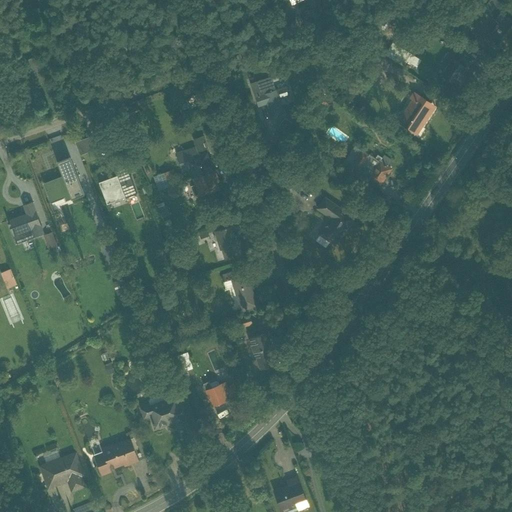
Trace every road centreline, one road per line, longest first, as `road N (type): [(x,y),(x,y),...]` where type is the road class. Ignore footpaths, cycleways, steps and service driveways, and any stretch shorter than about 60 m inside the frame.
road 1 (secondary): [(511,84),(316,365)]
road 2 (residential): [(316,365),(214,63)]
road 3 (residential): [(214,63),(0,145)]
road 4 (secondary): [(316,365),(244,443),(144,511)]
